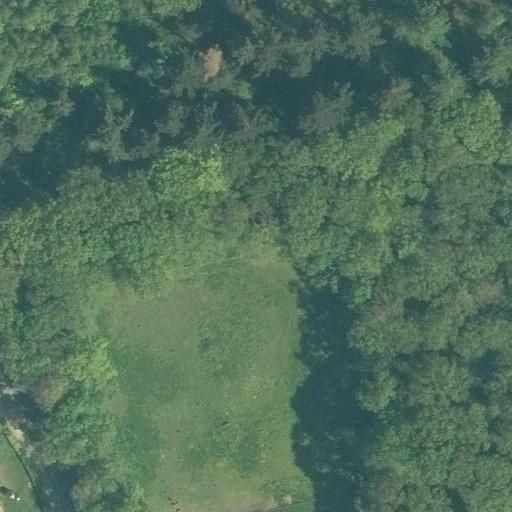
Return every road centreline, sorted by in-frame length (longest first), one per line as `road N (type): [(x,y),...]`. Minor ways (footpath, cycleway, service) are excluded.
road 1 (track): [(0,243),(511,126)]
road 2 (secondary): [(80,511),(0,351)]
